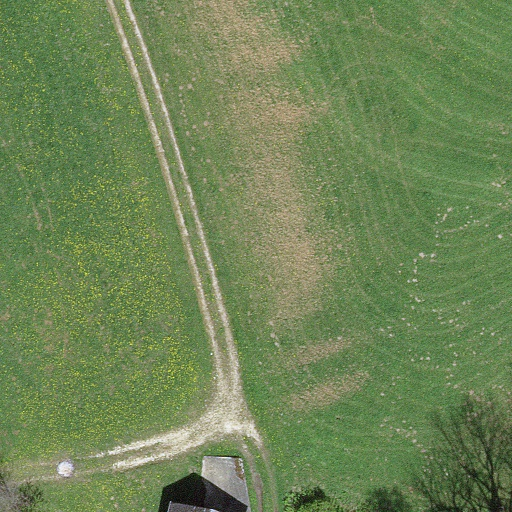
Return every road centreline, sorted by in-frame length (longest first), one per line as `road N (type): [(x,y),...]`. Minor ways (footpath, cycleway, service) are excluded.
road 1 (track): [(109,0),(243,415)]
road 2 (track): [(0,486),(98,465),(243,415)]
